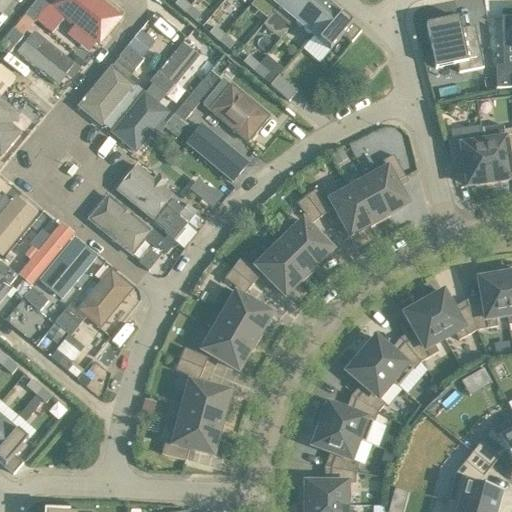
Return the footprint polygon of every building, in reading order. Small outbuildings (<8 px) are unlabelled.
[(38,0),(25,16),(35,25),(48,8),(38,0)] [(120,19),(97,0),(53,0),(50,4),(99,45),(120,19)] [(190,8),(180,0),(179,0),(175,6),(184,15),(190,8)] [(266,0),(277,9),(285,0),(266,0)] [(285,0),(277,9),(295,23),(314,0),(285,0)] [(312,38),(335,11),(321,0),(314,0),(295,23),(312,38)] [(194,23),(200,16),(190,8),(184,15),(194,23)] [(329,53),(343,37),(351,44),(361,33),(335,11),(312,38),(329,53)] [(186,39),(156,14),(146,25),(177,50),(186,39)] [(511,18),(502,19),(502,46),(511,45),(511,18)] [(483,69),(474,28),(461,31),(458,19),(426,26),(435,70),(457,66),(459,75),(483,69)] [(224,37),(214,28),(209,35),(219,44),(224,37)] [(0,47),(10,55),(24,39),(14,30),(0,47)] [(141,33),(128,49),(141,61),(155,44),(141,33)] [(33,34),(18,52),(57,86),(73,67),(33,34)] [(228,52),(234,45),(224,37),(219,44),(228,52)] [(128,49),(119,59),(135,73),(144,63),(141,61),(128,49)] [(166,98),(175,88),(165,79),(172,71),(176,74),(185,63),(174,54),(158,74),(149,84),(166,98)] [(258,66),(248,57),(243,64),(253,73),(258,66)] [(263,81),(268,74),(258,66),(253,73),(263,81)] [(111,67),(75,110),(100,130),(135,87),(111,67)] [(511,75),(499,76),(499,94),(511,94),(511,75)] [(207,77),(196,91),(189,99),(199,107),(212,90),(211,89),(215,84),(207,77)] [(297,93),(278,77),(270,87),(289,103),(297,93)] [(228,81),(205,109),(249,144),(272,117),(228,81)] [(136,152),(168,113),(144,94),(113,133),(136,152)] [(188,125),(185,123),(199,107),(189,99),(176,116),(175,115),(165,127),(164,130),(176,140),(188,125)] [(33,130),(0,103),(0,126),(22,144),(33,130)] [(213,123),(195,144),(232,175),(250,154),(213,123)] [(511,130),(493,134),(494,143),(483,144),(489,185),(511,181),(507,157),(511,156),(511,130)] [(467,188),(489,185),(483,144),(471,146),(469,137),(447,141),(452,166),(463,164),(467,188)] [(348,161),(342,150),(331,157),(336,167),(348,161)] [(395,185),(405,179),(393,157),(382,163),(386,171),(367,182),(389,220),(389,219),(388,217),(406,206),(395,185)] [(134,165),(113,193),(150,221),(171,193),(134,165)] [(215,202),(221,190),(204,181),(197,193),(215,202)] [(389,220),(367,182),(350,192),(371,230),(389,220)] [(306,199),(321,219),(330,212),(315,191),(306,199)] [(371,230),(350,192),(330,203),(350,238),(369,227),(370,230),(371,230)] [(0,213),(0,257),(1,258),(36,215),(14,197),(0,213)] [(108,197),(87,222),(133,261),(154,236),(108,197)] [(296,206),(311,226),(321,219),(306,199),(296,206)] [(153,224),(165,234),(178,218),(184,210),(172,200),(153,224)] [(184,210),(178,218),(188,226),(196,217),(198,214),(188,205),(184,210)] [(264,226),(252,215),(243,224),(255,235),(264,226)] [(164,235),(174,243),(188,226),(178,218),(165,234),(164,235)] [(331,252),(302,223),(287,239),(317,270),(318,269),(316,267),(331,252)] [(18,275),(31,286),(73,235),(59,224),(18,275)] [(317,270),(287,239),(272,253),(303,284),(317,270)] [(72,244),(39,284),(55,297),(87,257),(72,244)] [(152,249),(139,266),(149,274),(162,257),(152,249)] [(303,284),(272,253),(256,269),(285,298),(300,283),(302,285),(303,284)] [(239,262),(232,272),(252,287),(259,277),(239,262)] [(0,265),(0,280),(8,288),(9,288),(18,278),(1,264),(0,265)] [(69,306),(97,330),(132,291),(105,267),(69,306)] [(252,287),(232,272),(224,281),(244,296),(252,287)] [(507,318),(511,317),(511,276),(501,278),(507,318)] [(466,303),(477,333),(497,329),(495,320),(507,318),(501,278),(479,282),(483,306),(469,308),(466,302),(466,303)] [(32,290),(23,300),(40,314),(48,304),(32,290)] [(424,306),(444,341),(454,335),(459,343),(477,333),(466,303),(468,309),(455,316),(443,295),(424,306)] [(235,296),(224,316),(262,337),(259,335),(270,316),(235,296)] [(444,341),(424,306),(405,317),(417,338),(405,345),(400,340),(420,365),(438,355),(433,347),(444,341)] [(79,329),(63,315),(54,325),(71,339),(79,329)] [(224,316),(214,333),(251,355),(262,337),(224,316)] [(57,346),(65,336),(54,327),(46,337),(57,346)] [(214,333),(203,352),(238,373),(248,354),(251,356),(251,355),(214,333)] [(412,372),(413,373),(420,365),(400,340),(399,341),(403,345),(394,356),(376,341),(361,358),(394,386),(398,389),(412,372)] [(180,362),(203,371),(208,360),(184,350),(180,362)] [(82,372),(56,351),(50,359),(76,380),(82,372)] [(384,406),(380,402),(394,386),(361,358),(347,374),(365,390),(356,401),(351,398),(351,399),(378,414),(384,406)] [(1,368),(11,376),(17,370),(7,361),(1,368)] [(175,373),(198,382),(203,371),(180,362),(175,373)] [(483,370),(474,375),(483,389),(491,384),(483,370)] [(82,375),(77,382),(85,389),(91,382),(82,375)] [(31,382),(26,389),(36,397),(41,390),(31,382)] [(434,384),(428,390),(434,396),(440,390),(434,384)] [(226,416),(223,415),(228,395),(189,385),(184,406),(226,417),(226,416)] [(36,397),(46,405),(51,399),(41,390),(36,397)] [(316,427),(320,429),(361,443),(365,445),(373,423),(374,424),(378,414),(351,399),(356,402),(351,415),(324,405),(316,427)] [(156,403),(144,400),(140,414),(152,417),(156,403)] [(226,417),(184,406),(179,426),(221,437),(226,417)] [(0,438),(10,427),(0,418),(0,438)] [(511,420),(490,433),(472,455),(491,469),(504,454),(505,453),(511,465),(511,420)] [(221,437),(179,426),(173,447),(164,444),(161,456),(186,463),(189,451),(212,457),(217,437),(220,438),(221,437)] [(27,442),(10,427),(0,438),(0,465),(13,476),(23,465),(14,458),(27,442)] [(353,463),(361,443),(320,429),(313,449),(335,457),(330,471),(355,474),(359,465),(353,463)] [(455,476),(447,504),(478,511),(498,511),(503,494),(478,487),(478,485),(491,469),(472,455),(455,476)] [(355,474),(330,471),(324,470),(330,471),(330,486),(301,486),(301,508),(346,508),(346,486),(355,486),(355,474)] [(395,490),(392,499),(405,503),(408,494),(395,490)]
